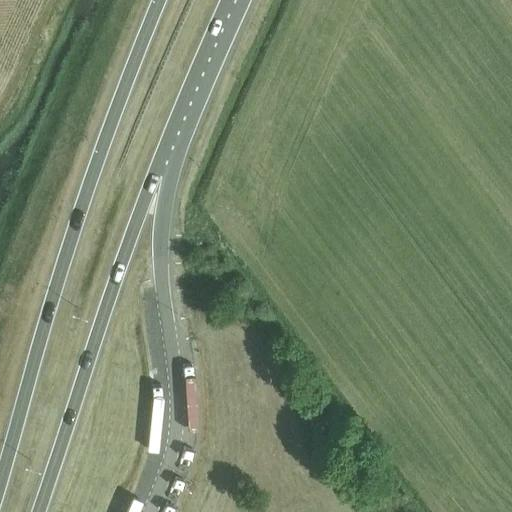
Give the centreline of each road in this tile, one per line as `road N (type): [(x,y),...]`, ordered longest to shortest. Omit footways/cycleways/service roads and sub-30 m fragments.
road 1 (trunk): [(35,511),(119,265),(229,0)]
road 2 (trunk): [(160,0),(71,237),(0,487)]
